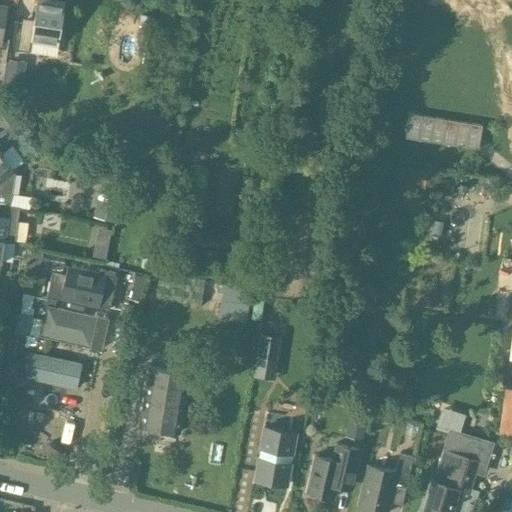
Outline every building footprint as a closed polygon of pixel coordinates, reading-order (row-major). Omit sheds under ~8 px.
[(32,40),(59,44),(66,3),(45,0),(37,0),(34,23),(22,21),(18,49),(30,51),(32,40)] [(0,4),(0,43),(2,44),(8,6),(0,4)] [(0,203),(11,205),(16,172),(13,169),(25,161),(13,145),(1,153),(0,153),(0,203)] [(11,205),(0,203),(0,238),(5,240),(14,241),(19,206),(11,205)] [(92,254),(105,255),(108,228),(94,226),(92,254)] [(40,267),(62,272),(65,260),(43,255),(40,267)] [(115,282),(66,271),(62,288),(111,299),(115,282)] [(244,284),(224,282),(219,317),(243,320),(245,302),(241,301),(244,284)] [(53,311),(54,308),(56,299),(34,294),(31,307),(45,310),(53,311)] [(53,311),(45,310),(40,337),(47,338),(89,347),(95,320),(53,311)] [(256,357),(277,360),(280,335),(260,332),(256,357)] [(23,346),(45,351),(47,338),(40,337),(26,333),(23,346)] [(80,366),(27,353),(21,379),(74,391),(80,366)] [(141,425),(179,431),(189,372),(151,366),(141,425)] [(511,389),(506,389),(501,431),(511,432),(511,389)] [(351,409),(344,434),(361,439),(368,414),(351,409)] [(296,431),(264,425),(255,479),(287,484),(296,431)] [(26,443),(6,438),(3,450),(23,455),(26,443)] [(306,490),(308,491),(311,494),(320,496),(323,494),(333,497),(339,472),(355,475),(361,448),(336,442),(333,458),(315,454),(306,490)] [(479,459),(444,448),(435,480),(434,480),(424,510),(429,511),(451,511),(459,488),(469,491),(479,459)] [(396,470),(368,464),(358,505),(387,511),(394,484),(406,486),(411,463),(398,460),(396,470)] [(511,511),(511,494),(505,494),(501,511),(511,511)]
